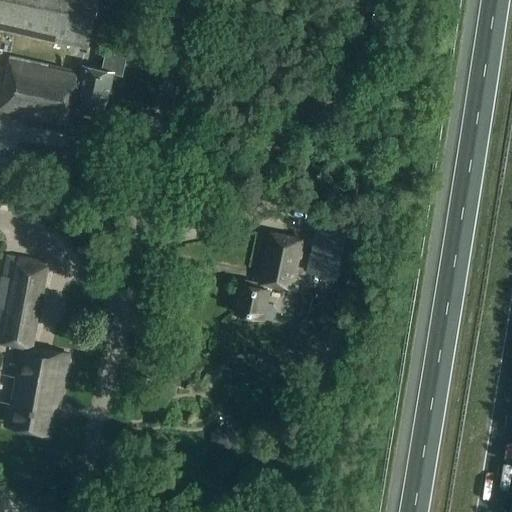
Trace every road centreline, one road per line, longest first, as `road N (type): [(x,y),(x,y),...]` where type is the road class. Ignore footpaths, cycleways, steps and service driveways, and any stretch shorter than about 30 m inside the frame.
road 1 (unclassified): [(77,511),(190,0)]
road 2 (motorway): [(496,0),(414,511)]
road 3 (track): [(150,179),(228,162),(303,111),(329,79),(357,0)]
